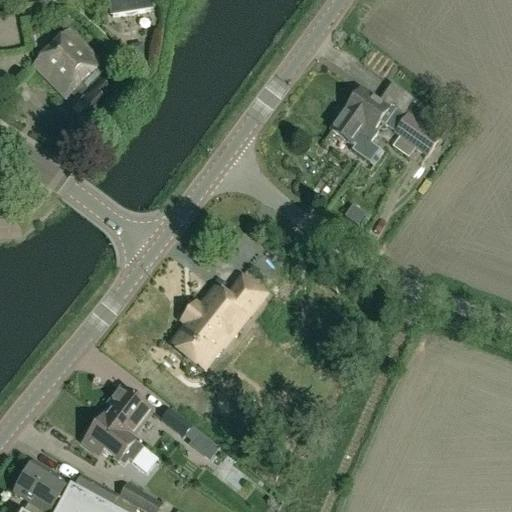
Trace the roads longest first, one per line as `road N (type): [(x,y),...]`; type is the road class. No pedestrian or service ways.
road 1 (unclassified): [(511,327),(358,259),(221,159)]
road 2 (tertiary): [(0,440),(155,249)]
road 3 (tertiary): [(221,159),(344,0)]
road 4 (tertiary): [(155,249),(0,143)]
